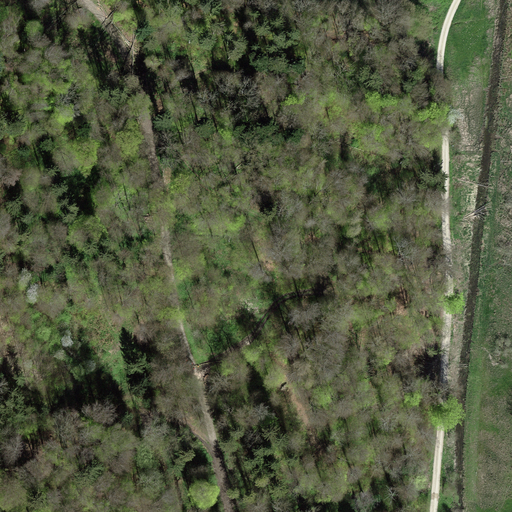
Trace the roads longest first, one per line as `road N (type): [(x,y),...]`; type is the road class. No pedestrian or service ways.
road 1 (track): [(78,0),(113,30),(141,96),(177,317),(232,511)]
road 2 (track): [(435,511),(447,272),(440,54),(456,0)]
